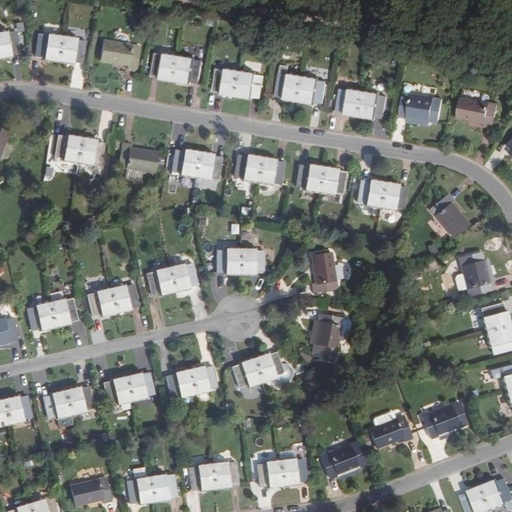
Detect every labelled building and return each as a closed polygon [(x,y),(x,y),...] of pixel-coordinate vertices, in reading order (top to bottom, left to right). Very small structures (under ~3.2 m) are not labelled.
[(7,32),(7,31),(0,32),(0,58),(11,56),(10,55),(20,53),(15,31),(7,32)] [(43,58),(43,60),(58,62),(62,36),(47,34),(47,35),(38,34),(34,57),(43,58)] [(76,40),(76,38),(62,36),(58,62),(72,64),(73,62),(82,64),(85,41),(76,40)] [(140,47),(103,41),(99,61),(126,65),(125,69),(137,70),(140,47)] [(160,78),(174,81),(178,55),(163,53),(163,54),(154,53),(151,75),(160,77),(160,78)] [(193,59),(193,58),(178,55),(174,81),(189,83),(190,82),(198,83),(202,60),(193,59)] [(225,70),(216,69),(212,91),(221,92),(221,94),(235,96),(239,70),(225,69),(225,70)] [(254,74),(255,73),(239,70),(235,96),(251,98),(251,97),(260,98),(263,75),(254,74)] [(284,99),(297,101),(301,76),(288,74),(288,75),(279,74),(275,96),(284,97),(284,99)] [(317,80),(317,79),(301,76),(297,101),(313,104),(314,102),(322,104),(326,81),(317,80)] [(348,90),(339,89),(336,111),(345,112),(345,114),(358,116),(362,91),(348,88),(348,90)] [(491,95),(462,90),(456,117),(483,122),(483,126),(493,128),(498,104),(489,102),(491,95)] [(378,95),(378,93),(362,91),(358,116),(374,119),(374,117),(383,118),(386,96),(378,95)] [(442,98),(403,91),(399,116),(406,117),(430,121),(438,122),(442,98)] [(405,122),(430,126),(430,121),(406,117),(405,122)] [(0,155),(9,131),(0,127),(0,155)] [(63,159),(62,161),(77,163),(81,137),(67,135),(66,137),(57,135),(54,158),(63,159)] [(96,141),(96,140),(81,137),(77,163),(92,166),(92,164),(101,166),(105,143),(96,141)] [(131,145),(121,143),(117,167),(139,170),(155,173),(158,152),(131,148),(131,145)] [(179,175),(193,177),(197,152),(183,149),(183,151),(174,150),(170,172),(179,173),(179,175)] [(213,156),(213,154),(197,152),(193,177),(209,180),(209,178),(218,179),(222,157),(213,156)] [(243,178),(242,180),(256,182),(260,157),(246,155),(246,156),(237,155),(233,177),(243,178)] [(276,159),(260,157),(256,182),(272,185),(272,183),(281,185),(285,162),(276,161),(276,159)] [(304,189),(304,190),(317,192),(322,167),(308,164),(308,166),(299,165),(295,187),(304,189)] [(338,169),(322,167),(317,192),(334,195),(334,193),(343,195),(346,172),(338,171),(338,169)] [(138,180),(139,170),(126,168),(124,177),(138,180)] [(369,180),(369,181),(360,180),(357,202),(366,204),(365,205),(378,207),(382,182),(369,180)] [(399,186),(399,185),(382,182),(378,207),(395,210),(395,208),(404,210),(407,188),(399,186)] [(454,201),(448,193),(430,209),(453,238),(469,225),(451,203),(454,201)] [(250,218),(251,208),(242,207),(241,217),(250,218)] [(381,210),(380,218),(390,219),(391,211),(381,210)] [(436,217),(430,221),(437,232),(443,227),(436,217)] [(225,250),(216,250),(216,273),(225,272),(225,274),(239,274),(239,249),(225,249),(225,250)] [(255,251),(255,249),(239,249),(239,274),(254,275),(255,273),(264,273),(264,251),(255,251)] [(315,283),(312,283),(313,293),(338,289),(332,252),(311,256),(315,283)] [(491,291),(489,283),(483,261),(482,252),(459,257),(463,273),(467,289),(469,296),(491,291)] [(494,282),(488,259),(483,261),(489,283),(494,282)] [(183,265),(183,264),(169,267),(175,292),(189,289),(189,287),(198,285),(193,263),(183,265)] [(154,272),(146,274),(151,296),(160,294),(160,295),(175,292),(169,267),(154,271),(154,272)] [(458,291),(467,289),(463,273),(457,275),(455,278),(458,291)] [(124,287),(124,285),(109,288),(115,314),(130,310),(130,309),(139,306),(133,284),(124,287)] [(101,317),(115,314),(109,288),(95,292),(96,293),(87,295),(92,317),(101,315),(101,317)] [(64,300),(63,299),(48,302),(54,327),(69,324),(69,323),(78,321),(73,298),(64,300)] [(40,330),(54,327),(48,302),(35,306),(35,307),(26,309),(31,331),(40,329),(40,330)] [(483,317),(482,318),(486,332),(510,326),(507,311),(505,311),(503,302),(481,308),(483,317)] [(343,317),(320,313),(318,321),(314,345),(312,353),(336,357),(343,317)] [(4,319),(4,318),(0,318),(0,345),(10,343),(10,341),(18,340),(13,317),(4,319)] [(313,320),(309,344),(314,345),(318,321),(313,320)] [(511,331),(510,326),(486,332),(489,346),(491,346),(493,355),(511,349),(511,331)] [(268,355),(268,353),(253,358),(261,382),(264,391),(280,386),(276,376),(284,373),(277,352),(268,355)] [(240,364),(231,367),(238,388),(247,385),(248,387),(261,383),(261,382),(253,358),(239,363),(240,364)] [(503,376),(502,376),(506,392),(511,390),(511,364),(501,367),(503,376)] [(204,367),(203,366),(188,369),(194,395),(209,391),(209,390),(218,387),(212,365),(204,367)] [(180,398),(194,395),(188,369),(174,373),(174,374),(166,376),(171,398),(180,396),(180,398)] [(161,391),(157,371),(150,373),(154,392),(161,391)] [(286,372),(284,373),(276,376),(280,386),(283,389),(288,389),(293,387),(295,383),(294,378),(291,374),(286,372)] [(141,375),(141,373),(126,376),(132,401),(147,398),(146,396),(155,394),(150,373),(141,375)] [(118,405),(132,401),(126,376),(111,380),(112,381),(103,383),(108,405),(117,403),(118,405)] [(80,388),(80,387),(65,391),(71,416),(86,413),(85,411),(94,408),(89,386),(80,388)] [(56,419),(71,416),(65,391),(50,394),(51,395),(42,397),(47,420),(56,417),(56,419)] [(18,398),(18,396),(3,400),(9,424),(23,421),(23,420),(32,418),(27,395),(18,398)] [(0,426),(9,424),(3,400),(0,400),(0,426)] [(467,424),(458,403),(421,417),(430,439),(437,436),(459,427),(467,424)] [(380,417),(382,424),(395,419),(392,412),(380,417)] [(413,438),(404,416),(395,419),(382,424),(369,429),(376,448),(402,438),(403,442),(413,438)] [(461,431),(459,427),(437,436),(439,440),(461,431)] [(320,457),(329,479),(337,476),(359,467),(366,463),(358,441),(320,457)] [(291,451),(278,453),(279,461),(295,458),(294,453),(291,451)] [(295,460),(295,458),(279,461),(282,486),(297,484),(297,482),(306,481),(303,459),(295,460)] [(265,464),(256,465),(259,487),(268,486),(268,488),(282,486),(279,461),(264,462),(265,464)] [(227,464),(226,462),(211,464),(214,489),(229,488),(229,486),(238,485),(236,462),(227,464)] [(197,467),(188,468),(191,490),(200,489),(200,491),(214,489),(211,464),(197,466),(197,467)] [(360,471),(359,467),(337,476),(339,480),(360,471)] [(134,471),(135,479),(149,477),(147,468),(134,471)] [(76,485),(92,481),(90,474),(87,472),(84,473),(82,476),(75,478),(76,485)] [(165,476),(164,475),(150,477),(153,502),(169,500),(168,498),(177,497),(173,475),(165,476)] [(135,480),(126,482),(129,504),(139,503),(139,505),(153,502),(150,477),(149,477),(135,479),(135,480)] [(76,485),(69,486),(74,506),(102,500),(102,504),(112,502),(107,478),(92,481),(76,485)] [(496,482),(496,481),(482,486),(491,511),(505,505),(505,503),(511,500),(511,496),(505,479),(496,482)] [(487,511),(491,511),(482,486),(468,492),(469,493),(460,497),(466,511),(487,511)] [(44,500),(43,499),(29,504),(31,511),(56,511),(52,498),(44,500)]
